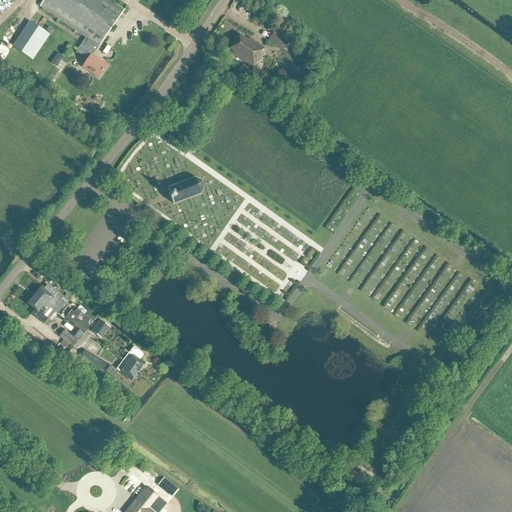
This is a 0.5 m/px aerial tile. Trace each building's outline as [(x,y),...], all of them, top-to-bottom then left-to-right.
[(99,47),(123,11),(107,0),(44,0),(40,7),(86,38),(76,52),(88,60),(82,68),(98,78),(107,66),(92,56),(98,47),(99,47)] [(283,50),(288,42),(273,32),(268,40),(283,50)] [(248,41),(238,35),(229,49),(236,54),(234,56),(253,69),(262,55),(260,54),(264,48),(249,39),(248,41)] [(59,62),(63,57),(57,53),(54,58),(59,62)] [(173,205),(200,194),(203,188),(201,182),(195,179),(167,189),(173,205)] [(227,247),(282,283),(287,275),(285,268),(281,265),(284,264),(287,259),(289,265),(294,263),(299,256),(298,254),(302,252),(299,250),(293,258),(285,252),(285,251),(289,245),(285,234),(281,222),(264,211),(260,216),(254,218),(255,218),(233,225),(224,239),(227,247)] [(143,257),(149,249),(144,246),(139,254),(143,257)] [(45,289),(41,287),(34,296),(50,309),(56,313),(65,301),(47,286),(45,289)] [(44,316),(50,309),(34,296),(27,304),(34,310),(31,314),(44,325),(48,320),(44,316)] [(90,326),(96,320),(80,307),(74,313),(90,326)] [(84,334),(90,326),(74,313),(72,311),(66,319),(84,334)] [(102,340),(110,328),(99,320),(91,332),(102,340)] [(63,330),(58,338),(72,349),(83,335),(75,329),(70,336),(63,330)] [(122,361),(138,372),(145,363),(140,360),(144,355),(133,347),(129,352),(128,352),(122,361)] [(95,357),(85,350),(80,358),(91,365),(95,357)] [(106,363),(95,357),(91,365),(102,371),(106,363)] [(132,381),(138,372),(122,361),(116,370),(121,373),(120,373),(132,381)] [(146,487),(125,511),(160,511),(167,504),(146,487)]
